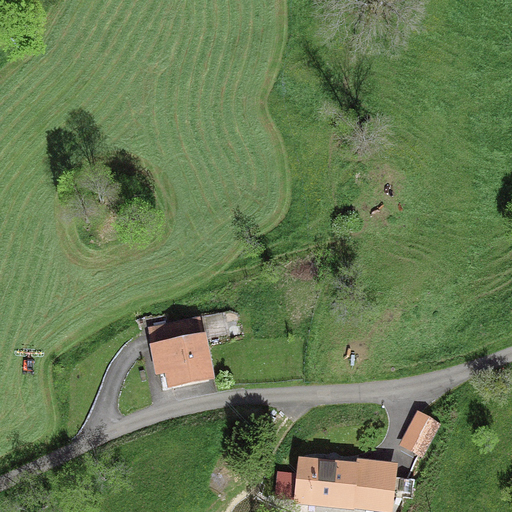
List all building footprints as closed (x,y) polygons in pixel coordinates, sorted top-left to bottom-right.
[(170,387),(207,379),(196,323),(149,333),(157,373),(167,371),(170,387)] [(435,428),(417,418),(401,446),(420,456),(435,428)] [(356,449),(369,450),(371,427),(359,425),(356,449)] [(297,504),(379,511),(385,511),(389,477),(354,473),(354,471),(312,468),(312,463),(306,462),(306,467),(300,466),(297,504)] [(391,499),(410,501),(412,482),(394,479),(391,499)]
